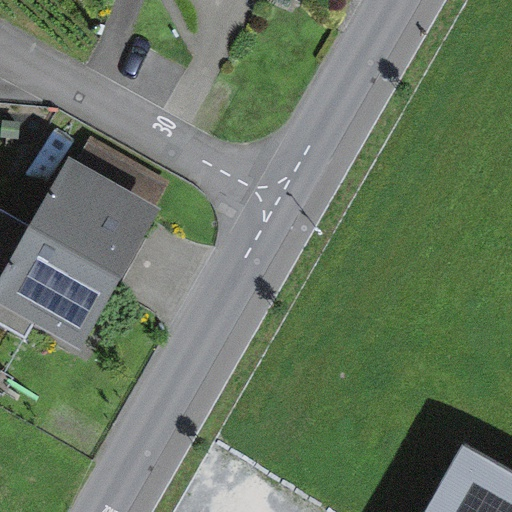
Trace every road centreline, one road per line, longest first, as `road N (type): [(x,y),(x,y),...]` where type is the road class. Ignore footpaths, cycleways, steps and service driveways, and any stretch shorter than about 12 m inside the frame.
road 1 (unclassified): [(284,187),(101,511)]
road 2 (residential): [(284,187),(95,96),(0,26)]
road 3 (unclassified): [(389,0),(284,187)]
